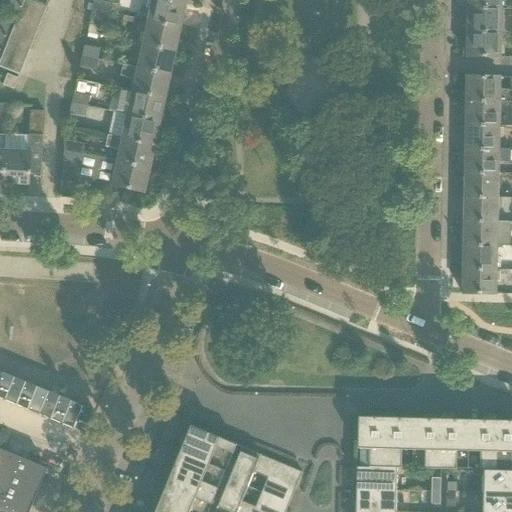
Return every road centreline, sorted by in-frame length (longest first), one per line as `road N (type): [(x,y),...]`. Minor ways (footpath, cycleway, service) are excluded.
road 1 (residential): [(419,328),(430,0)]
road 2 (residential): [(91,511),(148,362),(176,242)]
road 3 (residential): [(419,328),(176,242)]
road 4 (residential): [(176,242),(230,0)]
road 5 (residential): [(176,242),(0,221)]
road 6 (residential): [(347,404),(511,410)]
